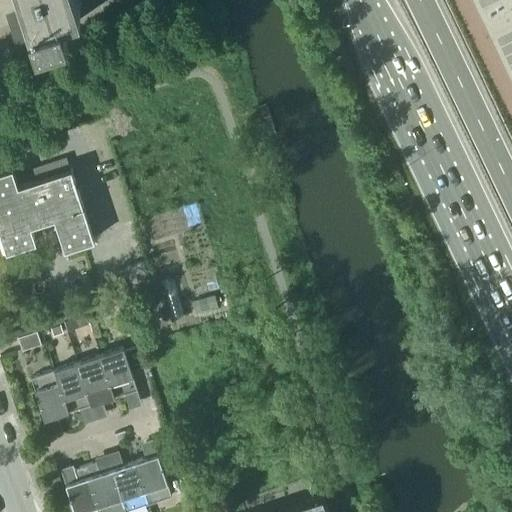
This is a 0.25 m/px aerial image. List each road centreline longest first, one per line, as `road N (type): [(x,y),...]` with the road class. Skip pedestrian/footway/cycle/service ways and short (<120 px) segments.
road 1 (trunk): [(360,0),(511,314)]
road 2 (trunk): [(511,191),(419,0)]
road 3 (residential): [(0,457),(136,412)]
